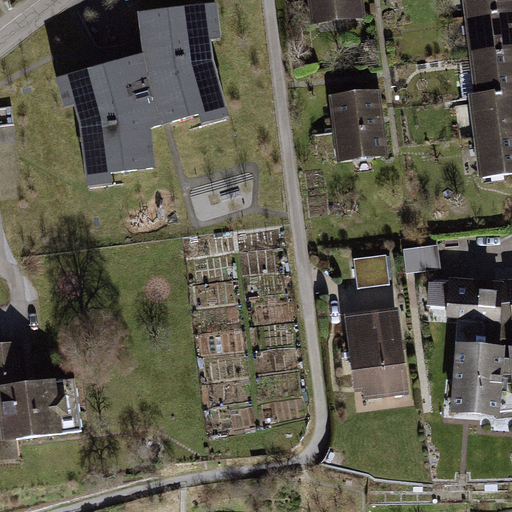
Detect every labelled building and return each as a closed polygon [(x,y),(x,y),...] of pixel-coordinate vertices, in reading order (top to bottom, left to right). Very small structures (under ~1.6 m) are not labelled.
[(354,0),(304,0),(309,34),(358,27),(354,0)] [(466,0),(468,17),(511,11),(510,0),(466,0)] [(208,56),(200,6),(139,16),(144,55),(69,78),(84,134),(88,171),(152,162),(147,125),(220,102),(208,56)] [(474,57),(511,52),(511,11),(468,17),(474,57)] [(479,97),(511,93),(511,52),(474,57),(479,97)] [(478,138),(511,133),(511,93),(479,97),(473,98),(478,138)] [(381,95),(327,101),(335,169),(389,163),(381,95)] [(483,179),(511,175),(511,133),(478,138),(483,179)] [(405,250),(407,273),(442,271),(440,248),(405,250)] [(391,255),(354,259),(357,289),(395,284),(391,255)] [(497,284),(443,279),(439,319),(493,323),(497,284)] [(511,282),(502,283),(506,323),(511,322),(511,282)] [(341,322),(353,401),(378,397),(379,404),(408,400),(395,314),(341,322)] [(495,344),(446,341),(440,416),(490,419),(490,412),(505,411),(503,375),(494,376),(495,344)] [(0,460),(11,460),(9,441),(80,434),(75,384),(21,390),(16,344),(0,345),(0,460)] [(511,345),(501,346),(503,375),(505,411),(506,416),(511,416),(511,345)]
